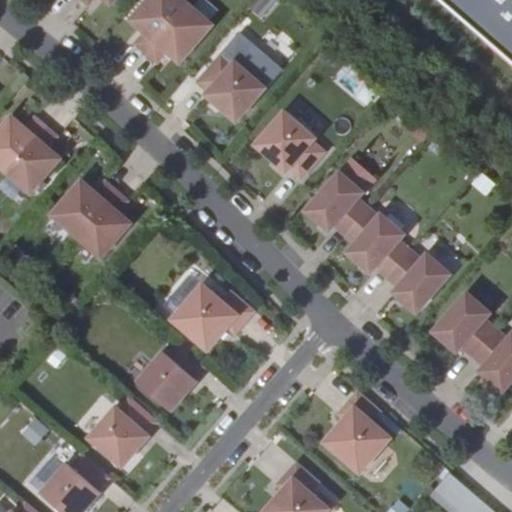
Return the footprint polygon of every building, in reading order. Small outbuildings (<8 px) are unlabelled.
[(182,0),(149,0),(131,21),(144,33),(135,44),(157,64),(167,53),(180,64),(213,26),(182,0)] [(511,0),(442,0),(511,60),(511,0)] [(229,70),(232,66),(220,56),(217,60),(229,70)] [(217,60),(196,84),(208,95),(206,97),(237,124),(265,90),(235,63),(229,70),(217,60)] [(288,171),(300,181),(321,157),(309,147),(313,143),(315,140),(284,113),(255,146),(286,173),(288,171)] [(12,117),(0,131),(0,167),(31,194),(61,160),(48,148),(58,137),(35,117),(25,128),(12,117)] [(385,168),(406,133),(387,121),(366,157),(385,168)] [(322,157),(325,153),(313,143),(309,147),(322,157)] [(479,172),(469,185),(485,196),(494,184),(479,172)] [(335,227),(347,236),(369,210),(358,200),(364,193),(340,173),(307,212),(330,232),(335,227)] [(83,182),(53,216),(102,259),(132,224),(118,213),(128,202),(106,182),(96,193),(83,182)] [(369,210),(347,236),(356,245),(348,254),(371,274),(376,269),(388,278),(411,252),(399,242),(405,235),(381,215),(379,218),(369,210)] [(422,261),(411,252),(388,278),(399,288),(394,294),(417,314),(451,275),(428,255),(422,261)] [(204,286),(173,321),(209,351),(228,329),(235,335),(255,312),(232,293),(223,302),(204,286)] [(467,294),(434,333),(457,353),(462,347),(474,357),(497,331),(485,321),(491,314),(467,294)] [(497,331),(474,357),(485,367),(480,373),(503,393),(511,382),(511,335),(508,341),(497,331)] [(168,356),(172,359),(182,347),(178,344),(168,356)] [(196,380),(206,368),(182,347),(172,359),(168,356),(165,353),(138,385),(171,414),(198,382),(196,380)] [(357,392),(338,415),(344,421),(325,443),(360,474),(391,439),(371,422),(380,411),(357,392)] [(130,399),(120,412),(123,414),(134,403),(130,399)] [(147,436),(158,423),(134,403),(123,414),(120,412),(117,409),(90,441),(123,470),(150,438),(147,436)] [(19,431),(31,447),(48,434),(36,418),(19,431)] [(82,455),(71,467),(75,470),(86,458),(82,455)] [(100,491),(110,479),(86,458),(75,470),(71,467),(69,465),(42,496),(60,511),(86,511),(102,493),(100,491)] [(296,463),(276,486),(283,492),(265,511),(326,511),(329,509),(310,493),(319,482),(296,463)] [(430,495),(448,511),(492,511),(451,473),(430,495)] [(409,511),(410,511),(398,500),(387,511),(409,511)] [(25,503),(17,511),(24,511),(29,506),(25,503)]
